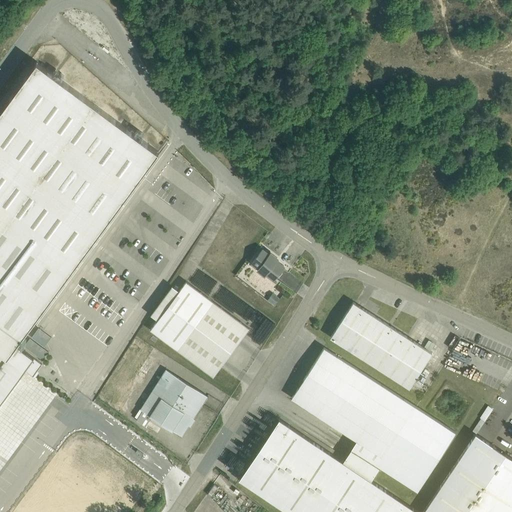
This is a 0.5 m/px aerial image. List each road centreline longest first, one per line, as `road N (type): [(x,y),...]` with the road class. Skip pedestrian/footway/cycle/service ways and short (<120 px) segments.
road 1 (unclassified): [(338,261),(226,177),(178,126),(114,22),(88,0)]
road 2 (unclassified): [(171,511),(338,261)]
road 3 (unclassified): [(511,344),(338,261)]
